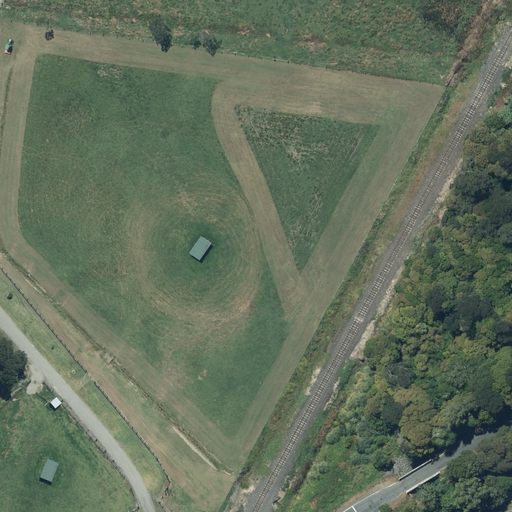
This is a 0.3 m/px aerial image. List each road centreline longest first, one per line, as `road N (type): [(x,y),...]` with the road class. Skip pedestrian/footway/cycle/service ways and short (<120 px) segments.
road 1 (track): [(147,511),(131,473),(0,295)]
road 2 (unclassified): [(364,511),(511,421)]
